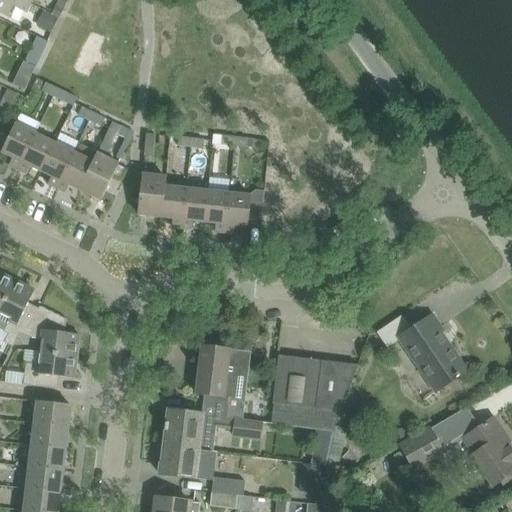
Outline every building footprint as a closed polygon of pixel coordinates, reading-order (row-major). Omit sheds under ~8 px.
[(26,13),(30,4),(21,0),(0,0),(0,14),(10,19),(15,8),(26,13)] [(58,0),(52,14),(59,18),(60,18),(68,0),(58,0)] [(44,11),(37,26),(51,33),(58,18),(44,11)] [(37,36),(25,61),(36,66),(48,42),(37,36)] [(25,90),(36,66),(25,61),(21,59),(13,73),(19,76),(15,85),(25,90)] [(54,97),(63,102),(67,93),(46,83),(42,91),(54,97)] [(67,93),(63,102),(72,106),(76,97),(67,93)] [(78,115),(90,121),(94,112),(82,107),(78,115)] [(94,112),(90,121),(101,126),(105,118),(94,112)] [(18,170),(37,130),(17,121),(2,152),(13,157),(9,165),(18,170)] [(111,146),(121,126),(113,122),(103,142),(111,146)] [(37,130),(18,170),(27,174),(31,166),(40,170),(55,139),(37,130)] [(153,157),(155,135),(146,134),(144,156),(153,157)] [(177,146),(182,147),(183,137),(170,135),(167,176),(173,177),(174,146),(177,146)] [(220,135),(219,145),(237,147),(238,137),(220,135)] [(183,137),(182,147),(203,149),(204,139),(183,137)] [(238,137),(237,147),(247,148),(248,138),(238,137)] [(56,188),(75,149),(55,139),(40,170),(49,175),(46,183),(56,188)] [(79,189),(94,158),(75,149),(56,188),(66,193),(70,185),(79,189)] [(94,158),(79,189),(101,200),(121,160),(99,149),(94,158)] [(142,170),(137,214),(162,217),(166,181),(167,172),(142,170)] [(186,183),(166,181),(162,217),(173,218),(172,227),(182,228),(186,183)] [(208,185),(186,183),(182,228),(192,229),(192,220),(204,222),(208,185)] [(232,188),(208,185),(204,222),(216,223),(215,232),(228,233),(232,188)] [(232,188),(228,233),(238,234),(239,225),(248,226),(248,222),(261,223),(265,189),(256,188),(253,190),(232,188)] [(348,219),(332,231),(339,240),(355,228),(348,219)] [(0,310),(14,281),(0,274),(0,310)] [(14,281),(0,310),(0,340),(13,347),(20,333),(28,337),(29,329),(40,307),(38,309),(28,303),(34,291),(14,281)] [(360,294),(350,302),(354,308),(365,300),(360,294)] [(29,329),(28,337),(29,337),(42,339),(40,353),(76,357),(79,335),(65,333),(66,319),(40,307),(29,329)] [(399,340),(410,355),(435,391),(464,371),(438,334),(443,331),(432,316),(399,340)] [(251,352),(202,346),(196,393),(205,394),(204,400),(229,403),(227,418),(243,420),(251,352)] [(76,357),(40,353),(39,365),(26,363),(23,385),(58,389),(60,377),(74,379),(76,357)] [(274,403),(271,423),(333,431),(334,427),(340,411),(358,365),(279,356),(278,356),(273,403),(274,403)] [(168,411),(164,446),(213,452),(216,429),(233,431),(233,437),(260,440),(263,422),(243,420),(227,418),(229,403),(204,400),(202,415),(168,411)] [(37,401),(35,424),(68,428),(71,405),(37,401)] [(445,453),(464,440),(495,486),(511,474),(511,452),(502,438),(504,436),(493,419),(466,437),(453,416),(432,428),(430,426),(399,444),(414,471),(445,453)] [(35,424),(32,446),(65,450),(68,428),(35,424)] [(328,446),(320,465),(326,466),(324,472),(336,475),(347,430),(334,427),(333,431),(330,446),(328,446)] [(304,463),(320,465),(328,446),(320,444),(318,454),(305,453),(304,463)] [(30,465),(29,467),(63,471),(65,450),(32,446),(32,447),(23,446),(20,464),(30,465)] [(213,481),(212,493),(238,496),(243,496),(245,481),(214,477),(217,453),(213,452),(164,446),(162,463),(161,463),(159,474),(213,481)] [(301,465),(299,482),(319,485),(322,468),(301,465)] [(29,467),(27,489),(60,493),(63,471),(29,467)] [(57,511),(60,493),(27,489),(24,510),(37,511),(57,511)] [(320,490),(317,506),(333,507),(320,490)] [(236,510),(236,504),(238,496),(212,493),(210,506),(236,510)] [(157,498),(154,511),(199,511),(200,503),(157,498)]
